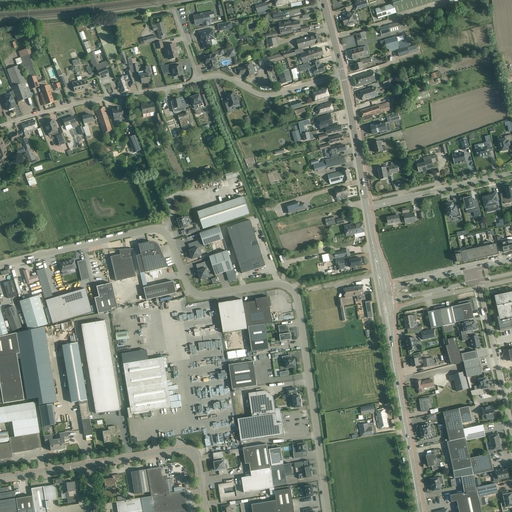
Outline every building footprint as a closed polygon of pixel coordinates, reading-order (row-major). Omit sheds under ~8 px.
[(392,0),(394,4),(396,13),(397,14),(440,1),(439,0),(392,0)] [(269,12),(267,3),(255,6),(257,13),(265,11),(265,13),(269,12)] [(382,18),(396,13),(394,4),(375,10),(378,19),(379,18),(379,19),(380,19),(382,19),(382,18)] [(197,15),(193,16),(196,25),(203,24),(203,27),(211,25),(210,23),(210,22),(211,22),(210,18),(209,13),(214,12),(213,12),(203,14),(197,15),(198,15),(197,15)] [(357,23),(354,13),(344,16),(344,18),(343,18),(345,26),(346,25),(347,26),(350,25),(351,26),(353,25),(354,24),(357,23)] [(293,32),(291,23),(292,23),(291,20),(280,22),(282,34),(293,32)] [(299,21),(292,23),(291,23),(293,32),(293,34),(309,31),(308,26),(300,27),(299,21)] [(406,28),(404,21),(388,25),(388,26),(379,28),(381,35),(406,28)] [(232,28),(231,22),(218,25),(220,31),(232,28)] [(156,25),(152,26),(152,28),(153,31),(157,30),(160,39),(163,38),(163,36),(164,36),(163,35),(166,35),(163,23),(156,25)] [(215,39),(213,29),(199,33),(201,42),(202,42),(204,49),(213,47),(211,40),(215,39)] [(366,38),(365,32),(356,35),(358,40),(366,38)] [(321,43),(318,34),(313,36),(297,41),(299,49),(301,49),(316,44),(321,43)] [(156,35),(142,39),(143,44),(157,40),(156,35)] [(396,37),(384,40),(387,50),(389,49),(389,52),(400,49),(410,46),(408,39),(398,42),(396,37)] [(278,38),(267,40),(266,40),(267,48),(278,46),(276,38),(278,38)] [(86,42),(83,43),(88,55),(93,67),(95,67),(99,77),(107,73),(106,69),(110,67),(107,61),(103,63),(97,66),(95,60),(96,59),(93,52),(91,53),(86,42)] [(163,47),(161,42),(156,43),(152,44),(154,50),(157,49),(163,47)] [(176,49),(175,44),(165,47),(166,51),(167,51),(169,59),(177,57),(175,49),(176,49)] [(230,48),(212,52),(213,55),(215,54),(215,55),(219,54),(219,56),(224,54),(224,53),(227,52),(229,58),(236,56),(237,56),(235,47),(230,48)] [(366,57),(363,47),(350,50),(353,60),(366,57)] [(406,47),(397,50),(399,57),(409,54),(406,47)] [(35,76),(39,75),(30,48),(19,52),(23,65),(24,68),(26,75),(28,78),(29,77),(29,78),(35,76)] [(321,48),(312,52),(311,52),(312,56),(307,58),(308,62),(314,60),(313,59),(324,55),(321,48)] [(286,52),(268,57),(269,61),(269,63),(284,59),(296,55),(295,50),(286,52)] [(300,63),(303,63),(303,64),(308,62),(307,58),(312,56),(311,52),(312,52),(312,50),(300,54),(301,57),(298,58),(300,63)] [(217,62),(215,54),(205,57),(206,65),(209,64),(210,71),(217,69),(216,62),(217,62)] [(130,69),(132,73),(138,72),(137,64),(136,64),(135,58),(126,60),(130,69)] [(370,58),(360,61),(360,63),(354,64),(356,71),(364,69),(362,65),(372,62),(370,58)] [(56,70),(60,81),(61,84),(63,88),(67,86),(63,77),(58,65),(55,59),(52,60),(55,66),(56,70)] [(311,63),(297,67),(298,72),(309,69),(312,68),(313,70),(314,75),(326,71),(324,66),(321,67),(319,60),(314,62),(311,63)] [(253,67),(252,64),(243,67),(243,68),(237,69),(239,75),(245,74),(246,77),(255,75),(254,73),(258,72),(257,65),(253,67)] [(20,65),(7,70),(18,101),(32,96),(30,91),(25,78),(26,78),(28,78),(26,75),(24,75),(22,68),(24,68),(23,65),(21,66),(20,65)] [(181,65),(171,67),(173,77),(183,75),(182,74),(183,74),(182,70),(181,65)] [(152,74),(150,66),(145,67),(146,70),(143,71),(144,75),(140,76),(141,83),(149,82),(148,75),(152,74)] [(127,75),(129,81),(130,82),(135,80),(132,73),(130,69),(126,71),(127,75)] [(288,70),(279,73),(282,84),(291,81),(288,70)] [(376,81),(373,71),(369,72),(370,73),(367,74),(367,73),(355,77),(358,87),(376,81)] [(129,81),(127,75),(124,76),(116,79),(121,93),(129,90),(126,82),(129,81)] [(40,93),(42,99),(44,105),(53,102),(48,85),(47,86),(45,80),(42,81),(37,83),(37,82),(35,76),(29,78),(29,77),(28,78),(26,78),(30,90),(33,89),(39,87),(41,86),(41,88),(42,92),(40,93)] [(393,86),(390,78),(382,81),(384,85),(387,84),(388,88),(393,86)] [(73,85),(72,85),(74,92),(85,89),(88,88),(86,81),(85,79),(72,82),(73,85)] [(378,96),(375,87),(360,92),(363,101),(378,96)] [(327,88),(312,92),(313,95),(315,102),(329,97),(327,88)] [(430,98),(427,90),(415,94),(417,102),(430,98)] [(5,99),(2,100),(7,111),(16,107),(12,98),(15,97),(13,91),(9,92),(9,94),(4,96),(5,99)] [(238,101),(240,100),(239,97),(237,98),(235,93),(226,96),(227,101),(223,103),(227,114),(230,113),(229,108),(239,104),(238,101)] [(200,95),(200,94),(191,98),(195,109),(196,110),(198,109),(199,108),(205,105),(205,106),(208,105),(204,95),(201,96),(200,96),(200,95)] [(183,99),(182,100),(180,100),(180,99),(173,100),(173,101),(171,102),(174,113),(186,110),(184,104),(183,99)] [(333,111),(331,103),(320,106),(320,107),(317,107),(317,108),(315,109),(317,116),(333,111)] [(154,112),(153,104),(141,106),(141,108),(140,108),(140,109),(141,109),(142,114),(154,112)] [(387,111),(384,104),(378,106),(361,112),(364,121),(372,119),(371,116),(387,111)] [(95,110),(99,123),(108,120),(104,107),(95,110)] [(111,110),(114,120),(123,118),(121,108),(111,110)] [(306,113),(304,108),(294,111),(296,116),(306,113)] [(193,130),(187,112),(178,115),(184,133),(193,130)] [(399,114),(389,116),(389,117),(390,120),(391,122),(400,119),(399,114)] [(88,115),(82,117),(84,124),(85,127),(82,128),(86,137),(88,136),(91,136),(88,126),(88,125),(87,123),(88,123),(93,121),(91,115),(88,115)] [(320,129),(328,127),(328,126),(333,124),(330,115),(318,119),(320,129)] [(77,127),(73,116),(68,118),(68,119),(66,119),(63,120),(65,127),(72,124),(73,128),(77,127)] [(37,129),(35,120),(21,125),(24,133),(37,129)] [(45,122),(45,123),(44,124),(48,134),(49,137),(54,135),(58,146),(66,143),(62,133),(59,134),(57,130),(53,120),(49,122),(48,121),(45,122)] [(100,122),(99,123),(103,134),(106,133),(112,131),(108,120),(100,122)] [(303,121),(298,122),(301,134),(302,134),(305,133),(304,126),(310,124),(309,120),(303,121)] [(385,123),(377,125),(377,126),(375,126),(370,127),(372,134),(377,133),(377,134),(380,133),(379,132),(380,132),(380,135),(388,132),(385,123)] [(326,129),(327,134),(342,131),(341,125),(326,129)] [(295,142),(301,141),(298,131),(292,133),(295,142)] [(305,133),(302,134),(303,141),(310,139),(309,132),(305,133)] [(19,139),(17,133),(9,136),(11,142),(19,139)] [(127,138),(131,147),(131,148),(133,153),(142,150),(136,135),(127,138)] [(329,142),(329,144),(337,142),(344,141),(343,135),(328,138),(329,142)] [(503,151),(503,152),(507,151),(507,150),(508,150),(508,147),(510,146),(510,144),(511,143),(511,136),(511,135),(505,137),(505,139),(499,141),(500,144),(499,145),(499,148),(500,148),(501,151),(503,151)] [(25,136),(20,139),(23,147),(25,152),(29,162),(36,159),(35,156),(33,157),(25,136)] [(476,153),(475,153),(476,157),(477,157),(478,158),(490,155),(489,150),(493,149),(489,136),(485,137),(487,146),(475,149),(476,153)] [(8,157),(9,157),(1,138),(0,138),(0,153),(6,151),(8,157)] [(466,138),(460,140),(463,151),(469,149),(466,138)] [(407,148),(405,140),(395,143),(396,147),(400,146),(401,150),(407,148)] [(382,147),(380,141),(371,143),(372,147),(373,146),(375,153),(383,151),(383,152),(387,151),(386,146),(382,147)] [(330,148),(324,150),(325,154),(331,153),(332,157),(338,156),(338,152),(346,150),(345,145),(330,148)] [(0,160),(8,157),(6,151),(0,153),(0,160)] [(464,152),(452,155),(454,165),(459,164),(462,163),(461,163),(466,162),(464,152)] [(438,161),(436,155),(424,158),(424,161),(416,163),(419,172),(427,170),(433,168),(432,163),(438,161)] [(314,168),(315,171),(327,167),(327,168),(345,164),(343,156),(325,161),(326,162),(313,165),(314,168)] [(392,166),(387,167),(389,176),(392,175),(391,173),(399,172),(397,161),(391,163),(392,166)] [(387,176),(389,176),(387,167),(383,168),(378,169),(380,180),(388,178),(387,176)] [(351,181),(348,169),(342,171),(342,172),(328,175),(330,184),(331,185),(343,182),(342,181),(345,180),(345,182),(351,181)] [(226,173),(227,179),(240,175),(238,170),(226,173)] [(37,184),(32,171),(25,174),(29,187),(31,186),(32,188),(36,186),(35,184),(37,184)] [(506,193),(500,194),(502,202),(504,202),(505,204),(511,203),(510,199),(511,198),(511,186),(505,188),(506,193)] [(335,191),(337,198),(349,195),(347,187),(335,191)] [(491,196),(483,198),(485,208),(493,206),(493,207),(494,210),(500,209),(499,207),(498,204),(497,202),(497,200),(498,200),(497,193),(491,195),(491,196)] [(474,203),(472,196),(463,199),(466,210),(473,209),(475,217),(481,215),(478,202),(474,203)] [(243,197),(232,201),(238,218),(249,214),(243,197)] [(220,204),(226,222),(238,218),(232,201),(220,204)] [(304,203),(300,205),(299,202),(285,206),(288,214),(306,209),(304,203)] [(448,214),(448,213),(449,216),(451,216),(452,218),(461,216),(459,208),(456,209),(455,207),(453,207),(452,203),(446,205),(447,210),(448,214)] [(215,225),(226,222),(220,204),(209,208),(215,225)] [(203,229),(215,225),(209,208),(197,212),(203,229)] [(416,222),(414,213),(403,215),(405,224),(416,222)] [(400,222),(398,216),(387,218),(388,224),(400,222)] [(188,226),(185,217),(183,218),(183,217),(182,218),(177,220),(181,229),(186,227),(186,230),(188,234),(199,230),(197,223),(192,225),(193,225),(190,226),(190,225),(188,226)] [(266,266),(250,220),(227,228),(242,274),(266,266)] [(360,223),(357,224),(355,224),(356,229),(353,230),(354,235),(359,233),(362,233),(364,232),(362,223),(360,223)] [(356,229),(355,224),(344,226),(346,236),(354,235),(353,230),(356,229)] [(223,239),(219,227),(200,234),(204,246),(223,239)] [(507,252),(510,252),(507,239),(501,240),(500,236),(497,237),(499,244),(503,243),(504,247),(503,247),(504,252),(504,253),(507,252)] [(202,247),(200,241),(193,243),(195,249),(189,251),(191,255),(190,256),(191,259),(192,258),(192,259),(201,256),(198,248),(202,247)] [(135,256),(140,274),(167,267),(159,248),(157,248),(156,245),(154,246),(153,243),(150,243),(150,242),(138,245),(140,255),(135,256)] [(491,250),(493,256),(499,254),(498,249),(498,250),(496,244),(490,245),(491,250)] [(493,256),(490,245),(484,246),(487,257),(493,256)] [(466,247),(469,261),(475,260),(473,249),(472,246),(466,247)] [(487,257),(484,246),(478,248),(481,258),(487,257)] [(466,247),(460,249),(461,251),(463,261),(463,262),(469,261),(466,247)] [(481,258),(478,248),(473,249),(475,260),(481,258)] [(120,255),(110,257),(116,281),(136,277),(131,257),(131,249),(133,249),(116,250),(119,250),(120,255)] [(345,257),(345,258),(350,256),(349,250),(343,251),(335,253),(334,253),(335,259),(345,257)] [(234,269),(227,251),(209,257),(216,275),(234,269)] [(463,261),(461,251),(455,252),(457,262),(463,261)] [(323,255),(324,262),(335,259),(333,253),(323,255)] [(344,258),(335,260),(336,266),(337,270),(337,271),(341,270),(340,265),(345,264),(344,258)] [(351,268),(362,266),(361,258),(349,260),(350,261),(346,261),(346,265),(350,264),(351,268)] [(62,272),(63,273),(63,275),(67,274),(66,271),(76,269),(76,268),(74,260),(59,263),(61,272),(62,272)] [(85,260),(77,262),(80,273),(88,271),(85,260)] [(212,270),(209,261),(202,263),(204,269),(198,271),(200,280),(209,277),(208,273),(209,272),(208,271),(212,270)] [(45,300),(53,298),(46,268),(38,270),(45,300)] [(23,270),(27,284),(39,281),(38,274),(30,277),(28,269),(23,270)] [(4,287),(8,299),(17,296),(12,281),(7,282),(8,286),(4,287)] [(146,300),(176,293),(173,281),(143,288),(146,300)] [(111,311),(111,309),(117,307),(111,283),(96,287),(98,297),(94,298),(98,314),(111,311)] [(361,295),(364,295),(362,286),(353,287),(354,296),(357,296),(358,299),(358,300),(360,301),(361,300),(362,300),(362,299),(361,295)] [(354,296),(353,287),(343,289),(345,298),(354,296)] [(45,301),(52,324),(92,312),(85,289),(53,298),(45,301)] [(511,292),(494,296),(497,309),(495,309),(500,331),(511,328),(511,326),(510,319),(511,318),(511,292)] [(47,324),(39,295),(19,301),(28,330),(47,324)] [(271,314),(270,307),(272,307),(270,297),(256,299),(256,301),(244,303),(248,327),(289,320),(288,311),(271,314)] [(341,308),(343,321),(346,321),(343,300),(342,298),(338,299),(339,307),(340,307),(341,308)] [(243,299),(218,303),(223,334),(248,330),(248,327),(244,303),(243,299)] [(457,306),(452,307),(455,323),(474,319),(472,311),(474,310),(474,311),(475,310),(473,302),(470,303),(470,300),(467,301),(459,303),(459,304),(460,305),(457,306)] [(4,310),(12,331),(21,328),(14,306),(4,310)] [(452,324),(455,324),(455,323),(452,307),(447,308),(446,307),(444,306),(434,308),(433,310),(433,311),(428,312),(431,329),(444,326),(452,324)] [(405,317),(404,317),(405,317),(406,324),(405,324),(406,329),(414,328),(414,329),(414,331),(414,333),(422,331),(422,326),(417,327),(416,320),(415,315),(412,316),(408,317),(405,317)] [(105,321),(81,325),(95,414),(120,410),(105,321)] [(464,331),(461,331),(462,336),(472,334),(473,334),(473,331),(478,329),(477,324),(475,324),(475,322),(463,325),(464,331)] [(269,349),(265,324),(248,327),(252,352),(269,349)] [(452,324),(444,326),(445,333),(453,331),(452,324)] [(287,328),(287,325),(278,326),(279,330),(283,329),(284,334),(279,335),(280,342),(289,340),(289,337),(291,336),(291,333),(289,333),(289,328),(287,328)] [(433,329),(421,332),(422,336),(423,340),(435,337),(433,329)] [(128,339),(127,332),(115,333),(116,340),(128,339)] [(16,333),(0,337),(0,356),(16,354),(19,353),(17,337),(16,333)] [(462,336),(463,341),(471,340),(473,349),(480,347),(480,346),(479,341),(478,336),(473,337),(472,334),(462,336)] [(414,337),(406,339),(408,351),(422,348),(420,341),(416,342),(414,337)] [(449,345),(446,346),(451,365),(462,362),(456,338),(448,340),(449,345)] [(243,356),(251,356),(250,342),(242,343),(243,356)] [(78,402),(84,435),(92,434),(77,343),(62,346),(71,403),(78,402)] [(477,351),(461,354),(463,362),(464,362),(479,358),(477,351)] [(0,377),(20,374),(16,354),(0,356),(0,377)] [(414,359),(411,360),(413,367),(418,366),(419,366),(418,362),(421,361),(422,364),(424,363),(423,360),(422,360),(421,354),(413,356),(414,359)] [(295,363),(295,359),(289,360),(289,356),(282,357),(283,360),(285,360),(286,368),(296,367),(296,366),(296,363),(295,363)] [(171,407),(162,357),(123,364),(130,408),(127,408),(129,418),(131,418),(131,414),(171,407)] [(435,369),(433,358),(429,358),(423,360),(424,363),(425,371),(426,371),(431,370),(431,369),(435,369)] [(467,378),(482,374),(479,358),(464,362),(467,378)] [(257,386),(254,361),(229,365),(232,390),(257,386)] [(448,376),(450,381),(453,381),(457,392),(468,389),(463,372),(448,376)] [(0,387),(0,388),(21,385),(20,374),(0,377),(0,387)] [(484,394),(483,389),(489,388),(488,385),(488,381),(487,381),(487,378),(478,380),(479,386),(480,386),(481,389),(471,391),(472,397),(484,394)] [(433,386),(432,380),(421,382),(421,381),(415,382),(417,390),(422,389),(422,388),(433,386)] [(24,400),(21,385),(0,388),(3,404),(24,400)] [(293,395),(293,397),(294,408),(301,407),(300,396),(296,396),(296,395),(297,395),(296,388),(287,389),(288,396),(293,395)] [(252,417),(238,419),(241,442),(284,436),(280,408),(275,408),(273,397),(265,391),(249,393),(252,417)] [(427,398),(419,399),(421,412),(429,411),(427,398)] [(41,448),(34,402),(0,407),(0,423),(12,422),(14,437),(8,438),(7,431),(0,432),(0,459),(12,457),(11,454),(36,450),(36,449),(41,448)] [(55,424),(52,404),(39,406),(42,427),(55,424)] [(373,405),(361,408),(362,415),(374,412),(373,405)] [(495,413),(493,406),(481,408),(483,416),(486,415),(487,420),(494,419),(493,414),(495,413)] [(472,422),(469,407),(459,409),(462,424),(472,422)] [(465,438),(462,424),(459,409),(443,412),(449,442),(465,438)] [(386,416),(385,410),(376,412),(379,422),(380,423),(379,424),(380,430),(388,428),(386,420),(387,420),(386,416)] [(373,435),(372,427),(368,428),(368,424),(360,425),(362,437),(373,435)] [(420,427),(420,428),(420,427),(422,439),(423,439),(432,437),(431,433),(433,433),(432,429),(430,429),(430,425),(429,425),(420,427)] [(486,437),(483,425),(463,429),(466,441),(486,437)] [(116,433),(115,426),(108,427),(108,431),(102,432),(104,442),(111,441),(110,434),(116,433)] [(57,440),(58,450),(65,449),(64,440),(69,439),(68,432),(59,434),(60,439),(57,440)] [(50,451),(58,450),(57,440),(53,440),(52,435),(44,436),(45,443),(49,443),(50,446),(50,451)] [(498,435),(490,437),(488,437),(489,441),(490,441),(492,450),(492,451),(493,451),(493,450),(501,449),(501,448),(500,444),(501,444),(500,439),(500,440),(499,440),(498,435)] [(472,467),(465,438),(447,442),(453,471),(472,467)] [(298,452),(298,451),(293,452),(294,459),(303,458),(302,454),(301,453),(308,452),(307,443),(298,444),(299,451),(298,452)] [(267,444),(243,448),(245,464),(249,464),(251,476),(272,473),(271,467),(267,445),(267,444)] [(284,465),(281,448),(269,450),(272,467),(284,465)] [(431,455),(426,456),(429,467),(432,467),(433,471),(438,469),(437,466),(438,465),(439,464),(439,463),(440,462),(439,461),(439,459),(440,459),(439,459),(436,460),(435,454),(437,454),(436,450),(431,451),(431,455)] [(223,452),(213,453),(214,460),(224,458),(223,452)] [(470,459),(472,467),(473,475),(474,475),(493,471),(490,454),(482,456),(470,459)] [(219,470),(220,475),(228,474),(226,464),(225,464),(224,461),(218,462),(217,461),(213,462),(214,466),(215,466),(216,471),(219,470)] [(305,467),(306,473),(299,474),(299,479),(312,477),(309,461),(304,462),(305,467)] [(272,467),(271,467),(272,473),(274,486),(287,484),(286,477),(293,475),(291,463),(284,465),(272,467)] [(167,480),(162,480),(160,467),(146,470),(150,491),(151,496),(153,511),(187,511),(184,491),(169,493),(167,480)] [(453,471),(455,478),(461,477),(464,493),(476,491),(473,475),(472,467),(453,471)] [(504,470),(503,469),(495,470),(496,475),(497,474),(498,480),(509,478),(507,470),(504,470)] [(146,470),(131,473),(131,477),(134,494),(150,491),(146,470)] [(274,486),(272,473),(251,476),(242,478),(244,493),(274,488),(274,486)] [(120,481),(119,474),(112,476),(112,478),(103,479),(105,489),(115,487),(114,482),(120,481)] [(439,478),(431,479),(432,484),(431,484),(432,487),(433,491),(441,490),(440,485),(444,484),(442,477),(439,478)] [(74,482),(66,483),(67,488),(67,492),(66,492),(68,503),(75,502),(74,496),(76,496),(75,491),(76,491),(74,482)] [(233,487),(233,482),(218,485),(221,499),(235,497),(234,492),(225,494),(224,489),(233,487)] [(498,493),(496,484),(476,488),(478,498),(498,493)] [(57,500),(55,485),(31,489),(35,511),(46,511),(46,509),(48,508),(50,506),(49,501),(57,500)] [(312,485),(305,486),(306,489),(303,489),(304,495),(307,495),(307,497),(302,498),(303,502),(312,501),(311,497),(314,496),(312,485)] [(276,501),(278,510),(294,507),(291,489),(275,491),(276,501)] [(508,494),(507,490),(500,492),(501,497),(504,496),(506,508),(510,507),(510,508),(511,507),(511,493),(508,494)] [(481,511),(477,491),(476,491),(464,493),(450,495),(452,502),(459,500),(461,511),(481,511)] [(17,511),(14,492),(0,493),(0,511),(17,511)] [(34,511),(32,496),(16,499),(17,511),(34,511)] [(142,511),(153,511),(151,496),(141,498),(143,510),(142,511)] [(116,502),(117,511),(130,511),(143,510),(141,498),(116,502)] [(277,511),(278,510),(276,501),(252,505),(252,511),(277,511)]
